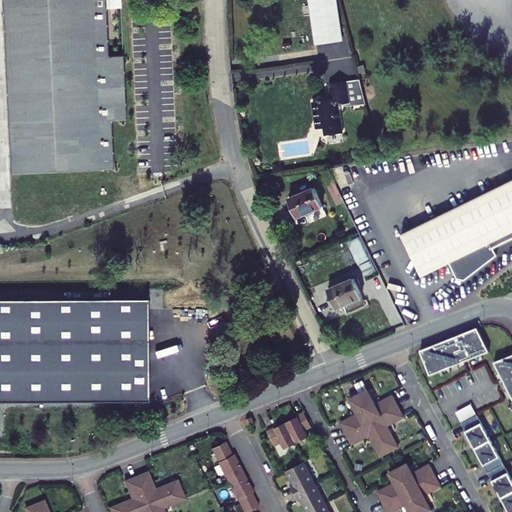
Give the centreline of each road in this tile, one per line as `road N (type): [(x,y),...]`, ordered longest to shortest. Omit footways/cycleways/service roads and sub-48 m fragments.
road 1 (residential): [(328,371),(238,165),(223,106),(214,0)]
road 2 (residential): [(391,346),(481,511)]
road 3 (tertiary): [(79,468),(226,411)]
road 4 (residential): [(298,383),(366,511)]
road 5 (tertiary): [(391,346),(488,308),(511,310)]
